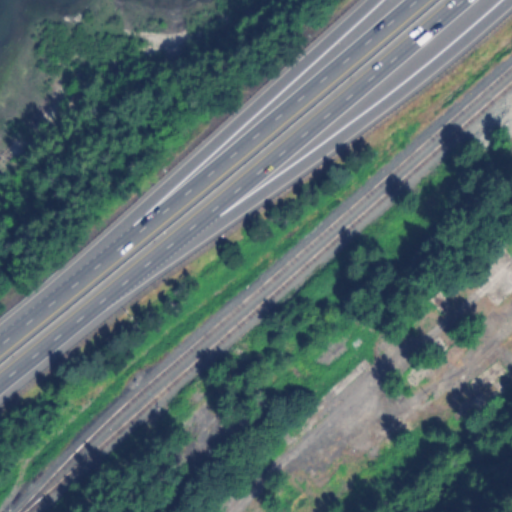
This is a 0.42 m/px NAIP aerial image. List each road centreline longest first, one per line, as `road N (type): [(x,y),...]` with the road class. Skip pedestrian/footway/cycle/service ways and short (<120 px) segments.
road 1 (track): [(511,40),(102,389),(38,450),(3,511)]
road 2 (motorway): [(409,0),(0,338)]
road 3 (motorway): [(115,286),(501,0)]
road 4 (motorway): [(115,286),(451,0)]
road 5 (motorway): [(370,0),(88,268)]
road 6 (track): [(234,511),(511,261)]
road 7 (motorway): [(0,376),(115,286)]
